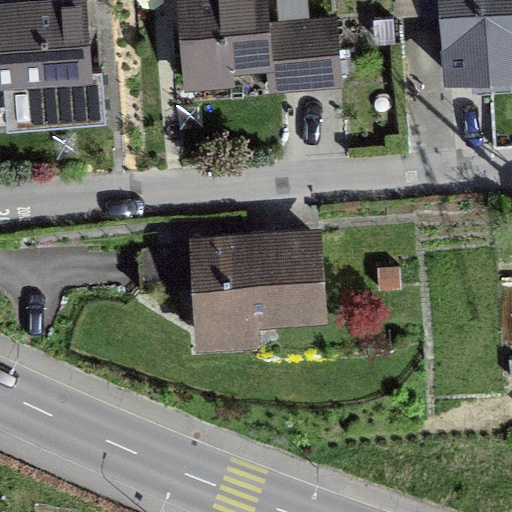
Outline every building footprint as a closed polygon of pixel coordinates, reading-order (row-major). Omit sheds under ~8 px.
[(0,0),(0,125),(107,117),(103,62),(93,63),(88,0),(0,0)] [(177,0),(183,83),(235,79),(234,69),(253,68),(253,64),(266,63),(268,87),(342,82),(337,10),(309,12),(308,0),(277,0),(279,15),(271,16),(270,0),(177,0)] [(511,0),(393,0),(394,12),(418,10),(418,14),(438,12),(442,75),(471,73),(472,85),(511,82),(511,78),(511,69),(511,68),(511,0)] [(375,39),(394,38),(393,13),(373,15),(375,39)] [(188,229),(189,243),(137,245),(139,287),(192,284),(195,343),(261,339),(260,319),(329,315),(323,221),(188,229)] [(377,287),(402,286),(401,263),(376,264),(377,287)]
